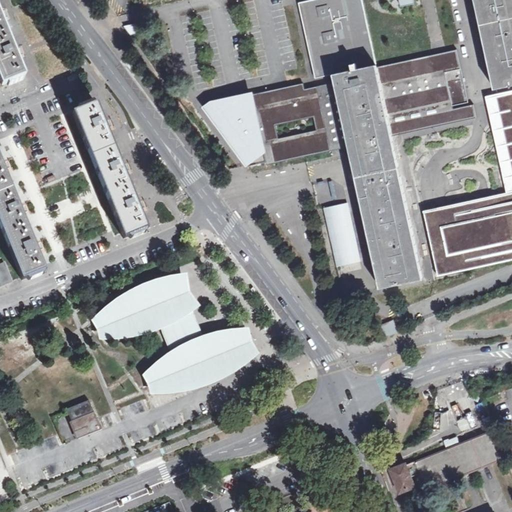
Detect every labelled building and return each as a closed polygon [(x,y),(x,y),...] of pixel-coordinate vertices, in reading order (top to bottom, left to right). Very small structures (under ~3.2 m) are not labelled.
[(334,74),(376,65),(362,0),(308,0),(299,2),(316,78),(334,74)] [(414,0),(400,0),(401,8),(415,6),(414,0)] [(511,0),(475,0),(495,89),(511,85),(511,0)] [(18,49),(15,51),(2,20),(6,18),(4,15),(3,12),(0,12),(0,80),(2,85),(7,83),(8,86),(23,80),(22,77),(25,76),(17,57),(21,56),(20,52),(18,49)] [(431,53),(376,65),(392,135),(482,115),(479,102),(459,106),(458,103),(474,99),(462,46),(431,53)] [(129,59),(127,60),(134,68),(138,65),(131,57),(129,59)] [(381,288),(424,279),(392,135),(376,65),(334,74),(335,83),(320,86),(333,146),(348,143),(381,288)] [(304,84),(251,95),(266,162),(305,153),(305,154),(331,148),(331,147),(333,146),(320,86),(305,89),(304,84)] [(511,92),(497,96),(511,165),(511,192),(425,212),(438,272),(511,255),(511,92)] [(247,166),(266,162),(251,95),(216,103),(206,110),(247,166)] [(104,123),(96,103),(95,104),(92,102),(77,108),(76,111),(72,113),(124,239),(128,238),(130,240),(146,233),(146,230),(148,230),(140,210),(143,209),(142,206),(140,202),(137,204),(125,173),(128,172),(126,168),(125,165),(122,166),(107,129),(110,128),(109,125),(107,121),(104,123)] [(2,164),(0,157),(0,226),(22,281),(26,279),(28,281),(44,275),(44,272),(46,271),(38,252),(41,251),(40,247),(39,244),(36,245),(23,214),(26,213),(25,209),(23,206),(20,208),(5,171),(8,169),(7,166),(6,163),(2,164)] [(318,204),(343,200),(342,188),(335,189),(334,182),(314,185),(318,204)] [(339,267),(361,262),(347,203),(326,207),(339,267)] [(4,262),(0,263),(0,286),(12,282),(4,262)] [(425,273),(427,282),(439,279),(437,270),(425,273)] [(184,291),(182,277),(181,277),(173,279),(166,281),(161,282),(154,285),(148,288),(143,290),(134,295),(130,297),(126,300),(122,303),(118,306),(114,309),(109,314),(113,322),(114,325),(116,333),(121,333),(126,333),(131,332),(134,332),(144,330),(146,330),(156,327),(163,325),(175,353),(174,353),(170,356),(166,358),(160,363),(152,369),(150,371),(147,374),(152,382),(154,388),(155,393),(162,393),(170,392),(175,392),(182,390),(185,390),(190,389),(197,387),(202,385),(206,383),(213,380),(218,378),(227,373),(231,370),(239,365),(247,359),(253,353),(248,345),(247,342),(245,334),(240,334),(235,334),(230,335),(223,336),(216,337),(208,339),(201,341),(189,312),(195,308),(187,297),(183,298),(181,292),(184,291)] [(249,289),(255,297),(258,295),(252,287),(249,289)] [(265,310),(271,318),(272,317),(274,316),(268,307),(265,310)] [(95,414),(89,400),(67,409),(79,439),(102,430),(95,413),(95,414)] [(461,431),(469,427),(465,416),(457,420),(461,431)] [(416,462),(419,469),(427,490),(462,476),(460,471),(468,467),(470,473),(504,459),(492,431),(416,462)] [(419,469),(416,462),(407,466),(410,473),(419,469)] [(410,473),(407,466),(406,463),(391,469),(400,493),(415,486),(410,473)]
